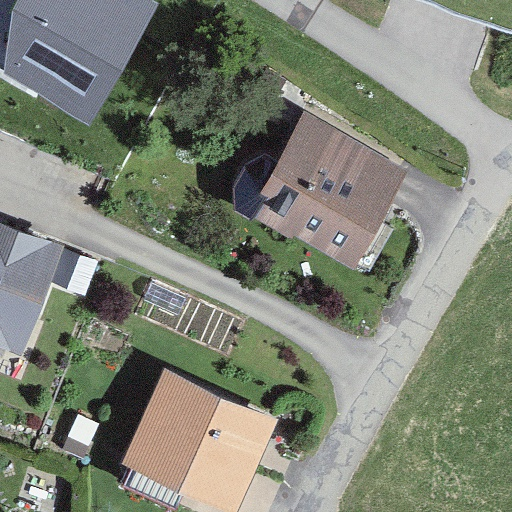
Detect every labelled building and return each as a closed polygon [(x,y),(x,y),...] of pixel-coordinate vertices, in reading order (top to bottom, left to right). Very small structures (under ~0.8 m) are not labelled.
[(155,1),(152,0),(25,0),(20,11),(11,70),(93,114),(155,1)] [(317,103),(258,195),(361,261),(420,169),(317,103)] [(67,246),(0,219),(0,348),(25,357),(53,283),(67,246)] [(101,259),(67,246),(53,283),(87,296),(101,259)] [(240,511),(280,419),(164,368),(123,464),(226,511),(240,511)]
